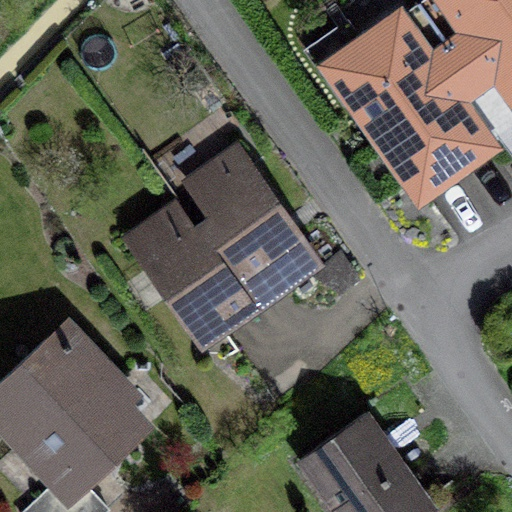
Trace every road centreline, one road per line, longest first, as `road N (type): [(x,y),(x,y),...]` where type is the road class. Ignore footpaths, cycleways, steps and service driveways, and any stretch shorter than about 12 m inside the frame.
road 1 (residential): [(199,0),(419,304)]
road 2 (residential): [(419,304),(511,438)]
